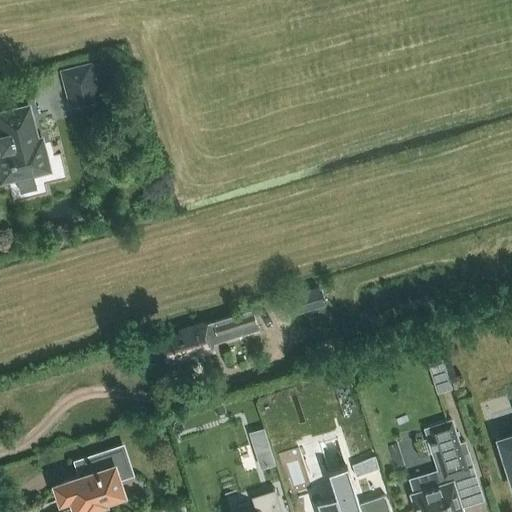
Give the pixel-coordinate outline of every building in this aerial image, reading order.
[(91,60),(59,69),(70,108),(101,99),(91,60)] [(0,144),(1,149),(0,148),(0,175),(1,180),(17,176),(18,181),(22,182),(30,180),(33,177),(31,172),(48,168),(40,139),(36,140),(27,107),(0,113),(0,122),(3,135),(0,135),(0,144)] [(295,313),(323,304),(318,288),(290,297),(295,313)] [(210,343),(257,329),(252,310),(180,332),(181,334),(162,340),(168,360),(182,356),(182,359),(212,350),(210,343)] [(442,358),(428,363),(437,392),(451,388),(442,358)] [(445,482),(410,493),(415,511),(463,511),(455,487),(478,480),(473,465),(467,467),(452,419),(427,427),(445,482)] [(511,434),(499,439),(511,478),(511,434)] [(123,493),(117,477),(130,473),(122,447),(84,460),(84,461),(88,473),(87,473),(61,482),(55,484),(60,499),(66,497),(70,496),(75,509),(86,506),(86,508),(105,502),(104,500),(123,493)] [(378,467),(374,455),(352,462),(356,474),(378,467)] [(334,493),(316,499),(321,511),(320,511),(390,511),(384,492),(358,501),(346,463),(326,469),(334,493)] [(257,511),(253,511),(282,511),(276,490),(253,497),(257,511)]
